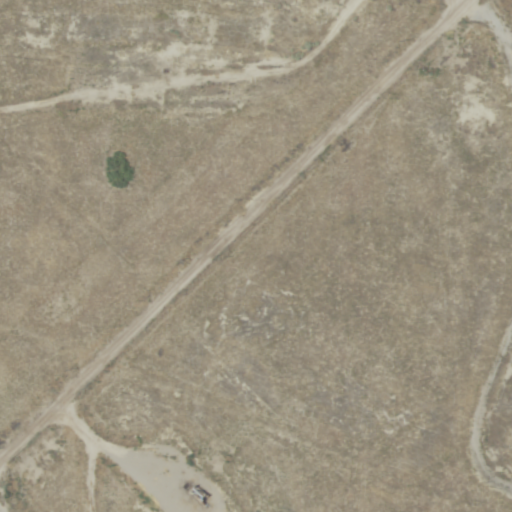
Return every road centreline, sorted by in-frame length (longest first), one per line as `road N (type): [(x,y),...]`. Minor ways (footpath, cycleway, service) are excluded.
road 1 (track): [(452,0),(0,444)]
road 2 (track): [(509,35),(486,373),(496,457),(511,474)]
